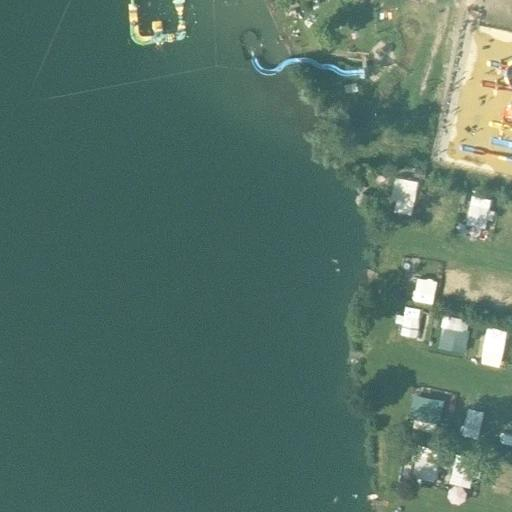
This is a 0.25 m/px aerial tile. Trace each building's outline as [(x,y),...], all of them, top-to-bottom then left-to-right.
[(511,58),(511,29),(505,29),(501,57),(511,58)] [(456,133),(455,168),(470,169),(472,134),(456,133)] [(488,175),(502,179),(511,146),(511,143),(499,140),(488,175)] [(399,175),(395,209),(415,212),(419,177),(399,175)] [(428,183),(426,202),(427,202),(424,218),(446,222),(451,186),(428,183)] [(491,233),(498,198),(471,193),(464,228),(491,233)] [(414,298),(435,302),(440,279),(418,275),(414,298)] [(441,301),(466,304),(468,280),(444,278),(441,301)] [(511,288),(494,282),(485,307),(510,316),(511,309),(511,288)] [(391,326),(413,330),(417,308),(396,304),(391,326)] [(504,355),(509,327),(486,323),(482,352),(504,355)] [(410,417),(445,421),(448,394),(413,390),(410,417)] [(469,412),(473,400),(460,396),(456,408),(469,412)] [(470,429),(486,432),(490,415),(473,411),(470,429)] [(411,475),(436,481),(444,447),(419,441),(411,475)] [(473,486),(479,455),(456,451),(450,482),(473,486)] [(511,488),(511,464),(498,460),(489,492),(510,498),(511,488)]
